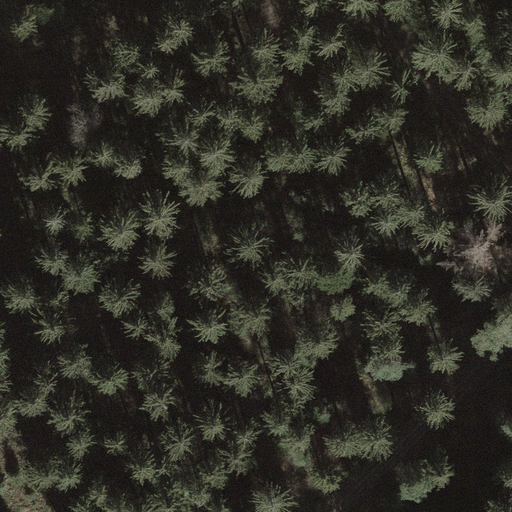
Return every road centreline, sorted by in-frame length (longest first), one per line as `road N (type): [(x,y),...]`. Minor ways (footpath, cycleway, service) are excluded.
road 1 (track): [(511,334),(339,511)]
road 2 (track): [(376,0),(408,59),(511,180)]
